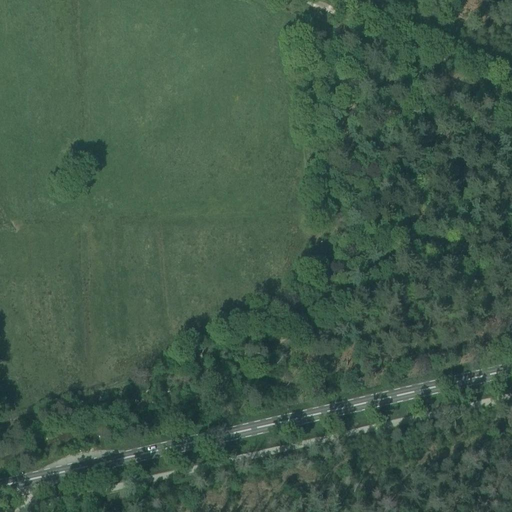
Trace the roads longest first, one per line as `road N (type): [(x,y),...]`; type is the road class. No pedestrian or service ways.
road 1 (secondary): [(0,486),(511,368)]
road 2 (track): [(298,0),(511,88)]
